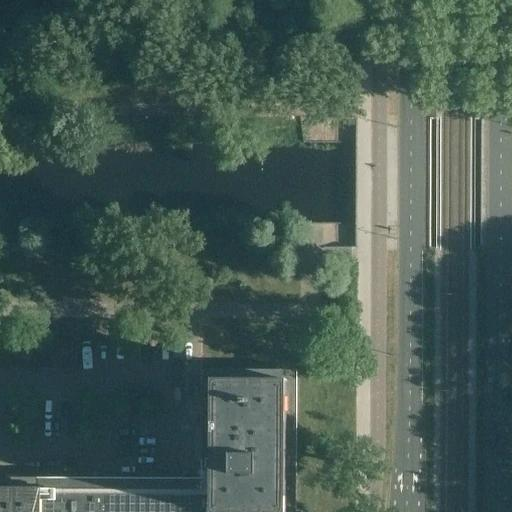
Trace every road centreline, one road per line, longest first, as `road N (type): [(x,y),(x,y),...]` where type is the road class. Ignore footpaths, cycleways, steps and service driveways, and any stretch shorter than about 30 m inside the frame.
road 1 (secondary): [(411,0),(406,511)]
road 2 (secondary): [(498,511),(500,0)]
